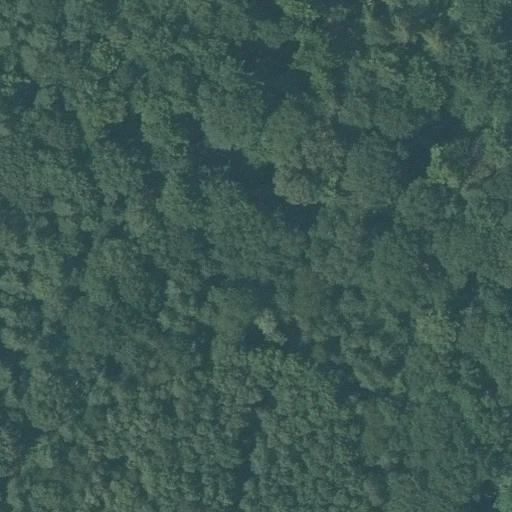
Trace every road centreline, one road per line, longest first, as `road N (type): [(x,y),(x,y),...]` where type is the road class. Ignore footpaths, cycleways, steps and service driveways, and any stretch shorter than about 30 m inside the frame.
road 1 (track): [(429,511),(423,232),(243,168),(511,132)]
road 2 (track): [(0,487),(243,168)]
road 3 (track): [(243,168),(151,129),(0,137)]
road 4 (track): [(342,0),(243,168)]
